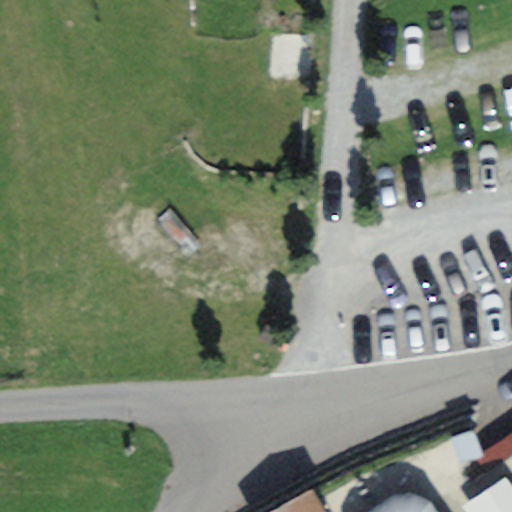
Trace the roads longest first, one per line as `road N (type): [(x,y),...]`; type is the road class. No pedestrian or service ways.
road 1 (unclassified): [(306,400),(0,414)]
road 2 (unclassified): [(511,365),(306,400)]
road 3 (unclassified): [(306,400),(184,511)]
